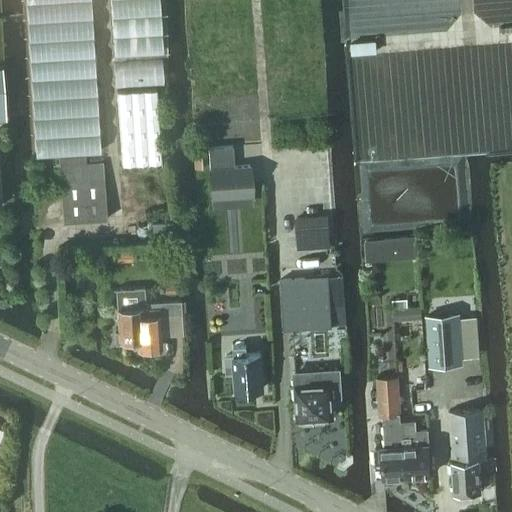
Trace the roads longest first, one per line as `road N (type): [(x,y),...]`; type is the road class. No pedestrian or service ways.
road 1 (track): [(40,368),(50,332),(44,231),(114,228),(98,0)]
road 2 (tertiary): [(331,511),(0,348)]
road 3 (track): [(272,250),(254,0)]
